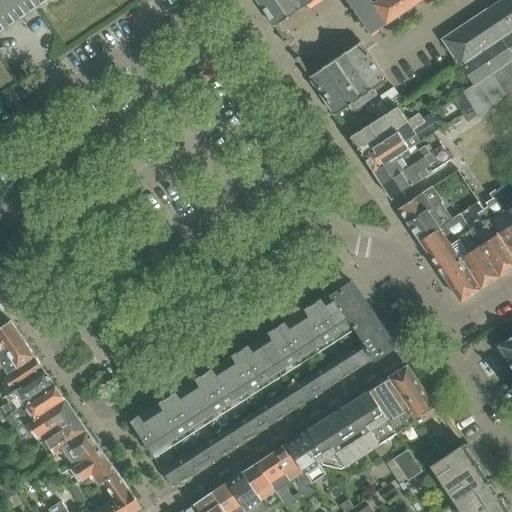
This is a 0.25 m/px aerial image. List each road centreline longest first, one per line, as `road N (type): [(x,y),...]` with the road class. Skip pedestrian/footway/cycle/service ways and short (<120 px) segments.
road 1 (residential): [(445,333),(393,249),(285,233),(262,244),(132,50)]
road 2 (residential): [(445,333),(407,348),(154,511)]
road 3 (residential): [(0,139),(132,50)]
road 4 (residential): [(511,442),(445,333)]
